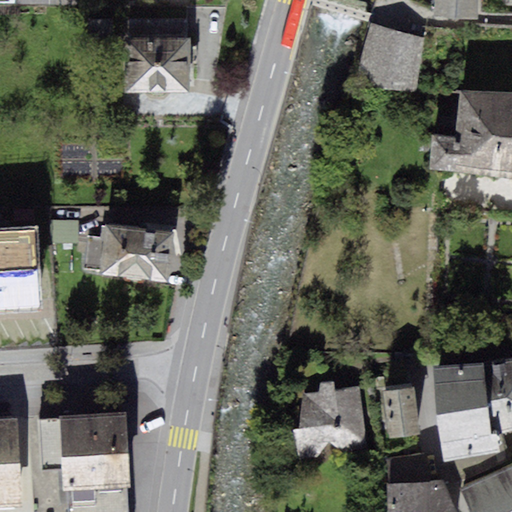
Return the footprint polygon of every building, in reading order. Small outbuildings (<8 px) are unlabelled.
[(436,0),(435,17),(477,20),(477,0),(436,0)] [(425,37),(372,24),(356,82),(415,93),(425,37)] [(191,39),(126,38),(125,94),(190,95),(191,39)] [(511,93),(460,91),(457,137),(433,134),(430,169),(511,179),(511,93)] [(134,279),(140,230),(105,226),(100,275),(134,279)] [(36,228),(0,230),(0,309),(41,307),(36,228)] [(140,230),(134,279),(169,283),(174,234),(140,230)] [(511,359),(484,366),(484,363),(433,366),(437,418),(446,462),(499,453),(496,435),(511,430),(511,359)] [(358,386),(304,394),(299,429),(294,430),(300,460),(367,449),(358,386)] [(420,436),(413,388),(383,392),(390,440),(420,436)] [(125,413),(60,416),(60,420),(62,470),(64,492),(68,492),(129,489),(125,413)] [(0,507),(21,506),(16,416),(0,417),(0,507)] [(41,471),(62,470),(60,420),(38,421),(41,471)] [(387,458),(390,485),(430,482),(428,454),(387,458)] [(511,511),(511,464),(460,490),(472,511),(511,511)] [(390,485),(387,485),(389,511),(456,511),(442,481),(430,482),(390,485)] [(129,511),(129,489),(68,492),(68,511),(129,511)]
